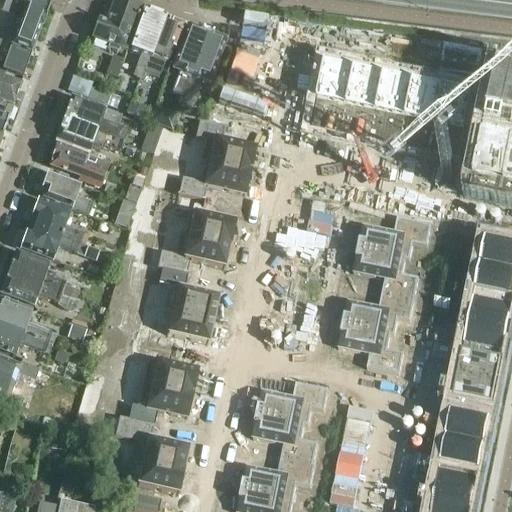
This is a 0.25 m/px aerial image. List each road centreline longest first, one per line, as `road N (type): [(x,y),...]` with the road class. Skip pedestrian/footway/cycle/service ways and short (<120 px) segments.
road 1 (residential): [(301,74),(204,511)]
road 2 (residential): [(0,226),(79,0)]
